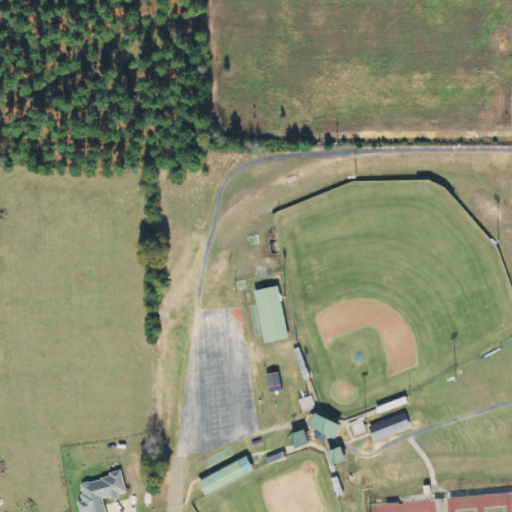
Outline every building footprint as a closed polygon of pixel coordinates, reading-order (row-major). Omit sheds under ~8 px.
[(254,290),(277,285),(289,336),(266,341),(254,290)] [(265,375),(277,372),(281,390),(269,392),(265,375)] [(341,439),(346,422),(316,414),(312,427),(322,429),(319,438),(330,441),(331,436),(341,439)] [(368,426),(389,418),(395,431),(374,440),(368,426)] [(313,443),(309,429),(294,434),(298,447),(313,443)] [(331,451),(336,466),(350,461),(346,447),(331,451)] [(198,482),(238,460),(245,473),(206,495),(198,482)] [(108,511),(106,499),(129,493),(124,473),(82,483),(86,501),(80,502),(82,511),(90,511),(91,511),(108,511)] [(372,511),(407,511),(511,509),(511,496),(372,500),(372,511)]
